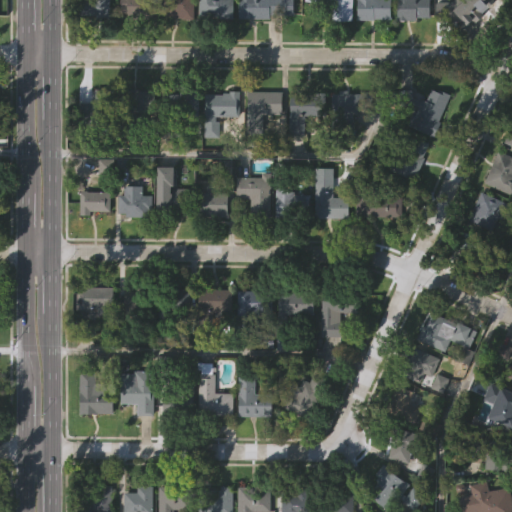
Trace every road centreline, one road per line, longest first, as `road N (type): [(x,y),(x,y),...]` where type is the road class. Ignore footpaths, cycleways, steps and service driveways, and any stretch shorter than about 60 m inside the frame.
road 1 (secondary): [(32,0),(28,511)]
road 2 (secondary): [(49,511),(51,0)]
road 3 (residential): [(54,249),(367,251),(446,275),(511,307)]
road 4 (residential): [(52,54),(419,57),(495,76)]
road 5 (residential): [(342,434),(511,40)]
road 6 (residential): [(49,451),(316,452),(342,434)]
